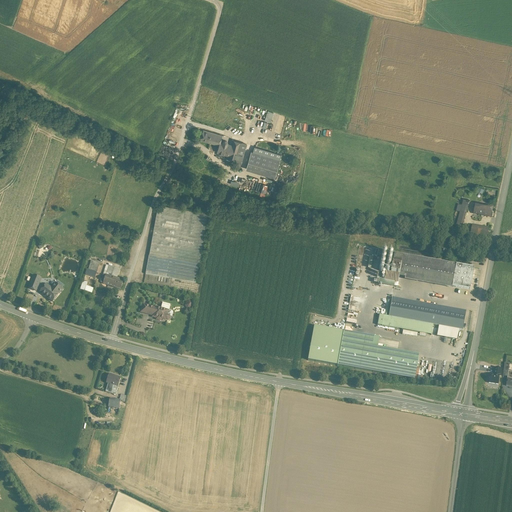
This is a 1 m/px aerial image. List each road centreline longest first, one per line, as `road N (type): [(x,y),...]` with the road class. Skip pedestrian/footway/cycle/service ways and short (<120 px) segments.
road 1 (residential): [(109,343),(154,200),(182,141),(218,17),(212,0)]
road 2 (tertiary): [(511,156),(469,372)]
road 3 (secondary): [(278,383),(460,414)]
road 4 (secondary): [(109,343),(278,383)]
road 5 (residential): [(278,383),(262,511)]
